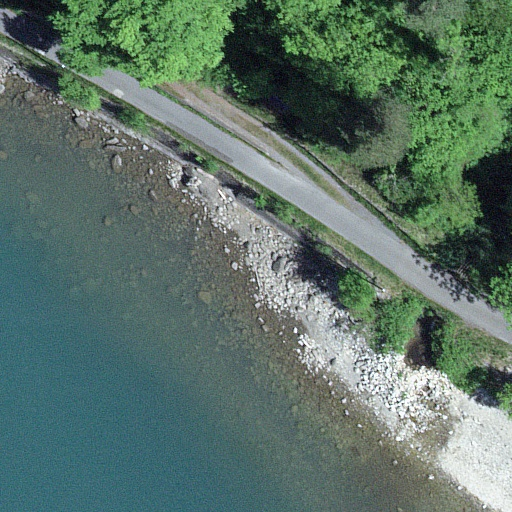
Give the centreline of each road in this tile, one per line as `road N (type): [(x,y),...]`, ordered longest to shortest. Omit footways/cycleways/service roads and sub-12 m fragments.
road 1 (unclassified): [(511,330),(179,117),(0,24)]
road 2 (track): [(330,219),(209,99),(67,0)]
